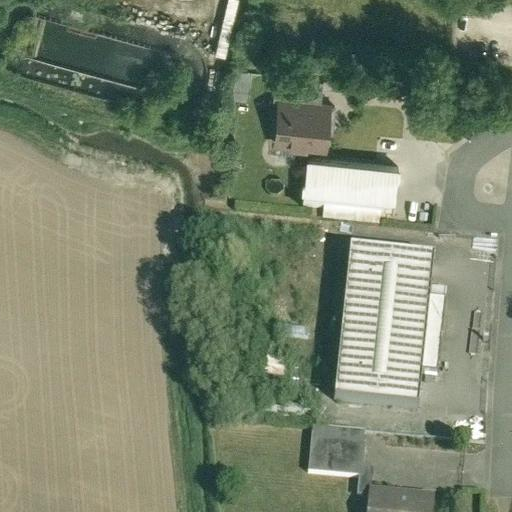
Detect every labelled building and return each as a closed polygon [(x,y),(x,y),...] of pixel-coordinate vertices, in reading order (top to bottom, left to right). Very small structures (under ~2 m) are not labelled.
[(280,79),(278,99),(313,103),(316,83),(280,79)] [(266,149),(320,155),(325,104),(313,103),(278,99),(271,98),(266,149)] [(398,174),(305,164),(300,217),(323,219),(322,224),(378,230),(379,224),(393,225),(398,174)] [(350,265),(335,413),(417,423),(421,376),(428,295),(430,272),(350,265)] [(444,297),(428,295),(421,376),(437,377),(444,297)] [(230,392),(252,388),(250,377),(228,382),(230,392)] [(310,432),(305,479),(357,485),(355,502),(363,503),(364,496),(370,496),(372,475),(359,474),(363,438),(310,432)] [(429,511),(431,502),(370,496),(364,496),(363,503),(362,511),(429,511)]
